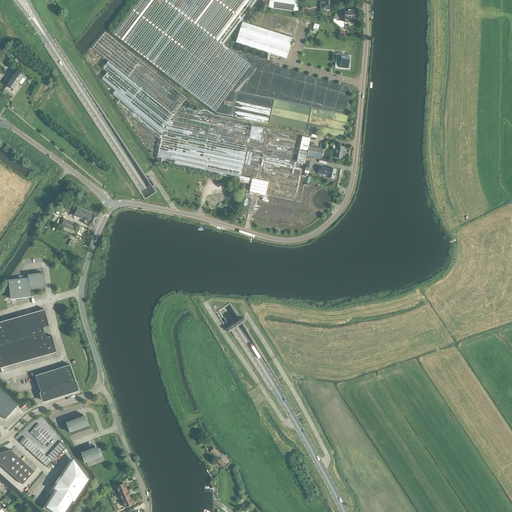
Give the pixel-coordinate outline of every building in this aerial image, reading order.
[(250,65),(223,44),(256,0),(257,0),(262,3),(264,0),(138,0),(113,34),(214,112),(250,65)] [(299,0),(269,0),(268,8),(274,9),(298,13),(299,0)] [(321,3),(321,10),(329,10),(329,4),(329,0),(324,0),(325,3),(321,3)] [(345,12),(345,19),(345,23),(354,22),(354,19),(354,12),(345,12)] [(236,42),(281,57),(286,58),(292,38),(242,22),(236,42)] [(104,33),(92,49),(107,61),(173,115),(179,108),(186,99),(104,33)] [(336,54),(334,69),(350,71),(351,55),(336,54)] [(7,85),(13,90),(19,83),(21,85),(22,85),(27,78),(24,76),(17,71),(7,85)] [(251,112),(247,119),(293,126),(293,121),(288,121),(286,113),(292,112),(292,111),(285,110),(286,102),(284,106),(285,102),(282,101),(283,104),(280,103),(279,103),(278,103),(279,101),(276,99),(268,101),(268,103),(267,102),(248,100),(234,102),(241,103),(237,111),(233,111),(232,114),(239,115),(240,109),(242,109),(242,107),(251,112)] [(252,123),(179,108),(173,115),(163,127),(160,143),(165,144),(164,149),(168,150),(167,154),(171,155),(170,160),(175,161),(174,165),(240,179),(240,176),(246,151),(252,123)] [(331,156),(331,159),(334,160),(334,159),(342,160),(342,159),(344,147),(336,146),(333,145),(333,150),(336,150),(335,157),(331,156)] [(307,157),(322,159),(324,149),(309,147),(307,157)] [(305,164),(300,163),(246,151),(240,176),(252,179),(249,191),(301,202),(306,177),(302,176),(305,164)] [(310,172),(313,163),(314,159),(308,157),(308,158),(306,158),(305,163),(306,163),(305,170),(310,172)] [(321,167),(319,167),(317,173),(328,176),(327,177),(334,179),(336,170),(329,169),(321,167)] [(212,187),(210,195),(211,195),(210,199),(223,203),(224,199),(226,200),(228,192),(212,187)] [(98,216),(78,208),(74,216),(85,220),(84,223),(85,223),(85,224),(87,225),(88,224),(94,227),(98,216)] [(58,219),(52,229),(54,231),(60,220),(58,219)] [(78,226),(64,220),(60,229),(74,234),(78,226)] [(43,273),(28,275),(28,278),(8,280),(10,298),(31,296),(30,290),(45,288),(43,273)] [(57,353),(52,336),(51,336),(46,338),(43,328),(49,326),(49,327),(44,309),(44,311),(0,323),(0,367),(56,352),(56,353),(57,353)] [(70,364),(69,364),(70,366),(36,377),(35,375),(43,401),(78,390),(70,364)] [(17,406),(0,390),(0,416),(1,416),(5,420),(17,406)] [(90,428),(86,419),(85,415),(83,416),(82,414),(65,420),(70,433),(71,432),(72,434),(90,428)] [(101,459),(98,450),(97,447),(95,447),(94,446),(80,451),(85,463),(87,463),(87,464),(101,459)] [(211,452),(217,457),(221,453),(214,448),(211,452)] [(0,452),(0,464),(23,485),(35,471),(11,450),(0,452)] [(221,453),(217,457),(219,460),(217,462),(223,468),(229,461),(223,456),(224,455),(221,452),(221,453)] [(51,461),(47,457),(45,455),(40,460),(47,466),(51,461)] [(48,511),(66,511),(88,480),(74,461),(71,466),(69,465),(66,469),(68,470),(43,508),(48,511)] [(116,487),(119,493),(127,490),(124,483),(116,487)] [(130,497),(127,490),(119,493),(122,500),(130,497)] [(133,504),(130,497),(122,500),(125,507),(133,504)]
